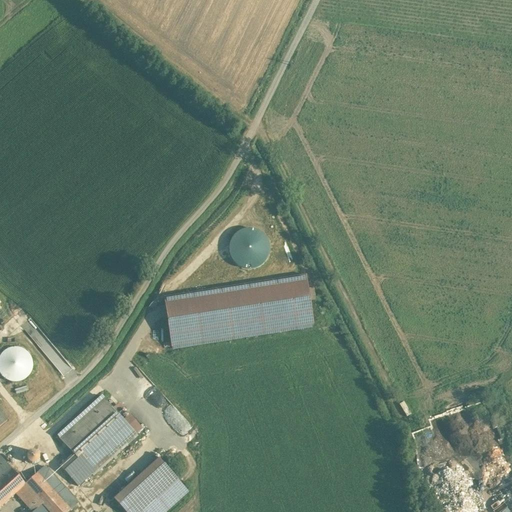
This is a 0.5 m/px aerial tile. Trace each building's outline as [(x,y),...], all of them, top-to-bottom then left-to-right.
[(267,267),(269,231),(232,230),(231,266),(267,267)] [(307,278),(164,300),(171,352),(314,330),(307,278)] [(72,369),(31,320),(24,331),(63,376),(72,369)] [(31,371),(32,365),(31,358),(27,352),(21,349),(15,348),(8,349),(3,353),(0,356),(0,373),(3,377),(8,381),(15,382),(22,381),(27,377),(31,371)] [(101,396),(57,436),(78,459),(64,472),(78,487),(91,474),(92,474),(85,467),(129,427),(101,396)] [(129,427),(85,467),(92,474),(91,474),(93,476),(137,436),(129,427)] [(40,460),(40,457),(40,455),(38,453),(36,452),(34,451),(32,452),(30,453),(28,455),(28,458),(28,460),(30,462),(32,463),(34,464),(36,463),(38,462),(40,460)] [(0,456),(0,507),(16,494),(25,485),(24,485),(25,484),(0,456)] [(158,459),(114,499),(125,511),(141,511),(177,480),(158,459)] [(78,503),(44,466),(37,473),(70,510),(78,503)] [(67,511),(70,510),(37,473),(25,484),(24,485),(25,485),(42,504),(48,511),(67,511)] [(177,480),(141,511),(165,511),(188,492),(177,480)] [(33,511),(42,504),(25,485),(16,494),(32,511),(33,511)]
